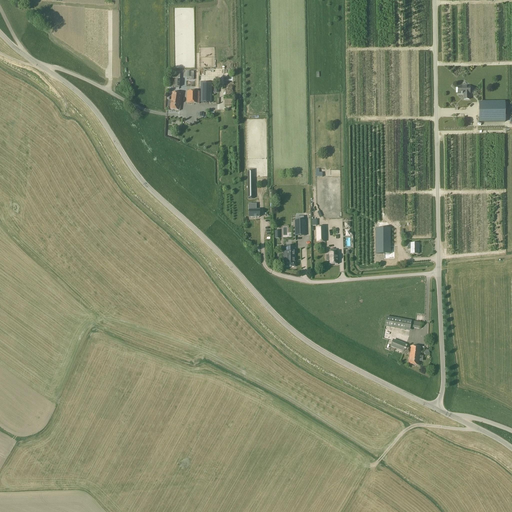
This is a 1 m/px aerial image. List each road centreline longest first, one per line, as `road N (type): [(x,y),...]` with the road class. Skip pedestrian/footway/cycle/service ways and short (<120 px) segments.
road 1 (unclassified): [(435,408),(286,325),(138,177),(81,95),(0,33)]
road 2 (unclassified): [(439,273),(436,0)]
road 3 (unclassified): [(439,273),(317,282),(271,271)]
road 4 (unclassified): [(435,408),(443,382),(439,273)]
